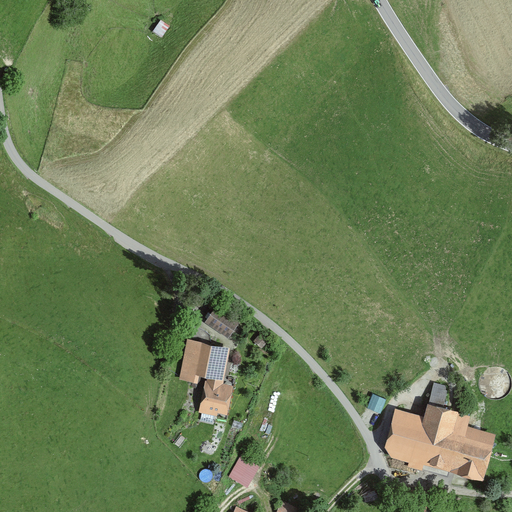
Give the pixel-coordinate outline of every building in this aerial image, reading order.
[(160,37),(167,26),(159,21),(152,32),(160,37)] [(229,332),(239,318),(217,303),(211,313),(208,311),(204,315),(229,332)] [(260,346),(266,338),(259,333),(254,341),(260,346)] [(223,348),(188,341),(181,377),(194,380),(195,370),(217,375),(223,348)] [(207,381),(200,419),(212,421),(215,408),(223,410),(228,385),(207,381)] [(463,431),(467,417),(443,410),(447,394),(433,390),(423,423),(397,415),(387,448),(393,455),(412,460),(411,466),(418,468),(421,455),(457,465),(457,466),(479,473),(489,438),(463,431)] [(250,462),(239,456),(230,473),(241,478),(250,462)] [(423,511),(427,496),(407,492),(404,507),(423,511)] [(277,511),(295,511),(297,508),(281,502),(277,511)]
